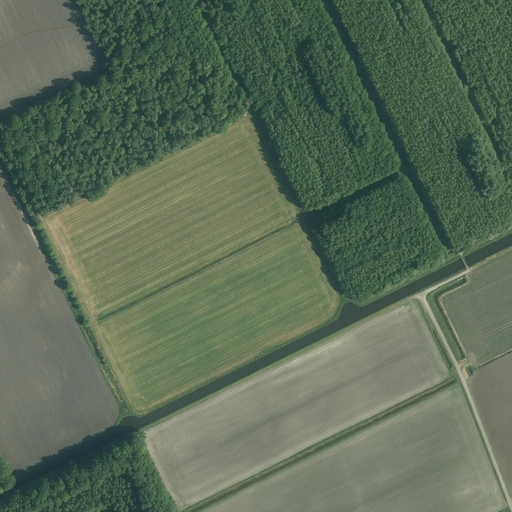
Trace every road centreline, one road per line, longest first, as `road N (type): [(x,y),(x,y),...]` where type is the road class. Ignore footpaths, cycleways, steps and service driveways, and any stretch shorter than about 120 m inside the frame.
road 1 (track): [(0,500),(421,295)]
road 2 (unclassified): [(511,508),(421,295),(468,270)]
